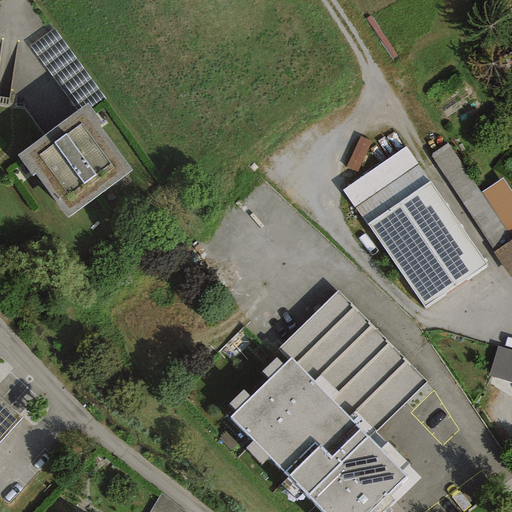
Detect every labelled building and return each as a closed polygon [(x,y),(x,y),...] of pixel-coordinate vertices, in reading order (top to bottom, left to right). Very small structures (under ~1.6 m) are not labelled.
[(34,174),(67,218),(131,171),(99,126),(101,124),(86,104),(16,156),(31,176),(34,174)] [(493,251),(511,238),(511,193),(502,178),(480,193),(447,143),(430,154),(493,251)] [(367,225),(429,182),(405,147),(342,190),(367,225)] [(424,308),(486,265),(429,182),(367,225),(424,308)] [(511,238),(493,251),(492,252),(509,278),(511,276),(511,238)] [(235,412),(229,418),(252,441),(244,449),(260,465),(268,457),(287,476),(279,485),(295,502),(303,495),(319,511),(382,511),(394,501),(388,495),(406,477),(401,472),(408,465),(387,443),(379,451),(367,437),(424,382),(338,294),(282,348),(292,358),(282,367),(276,360),(264,372),(271,379),(250,400),(242,392),(229,405),(235,412)] [(511,350),(497,347),(488,376),(511,382),(511,350)] [(0,442),(22,419),(0,398),(0,442)] [(162,493),(150,511),(188,511),(190,509),(162,493)]
